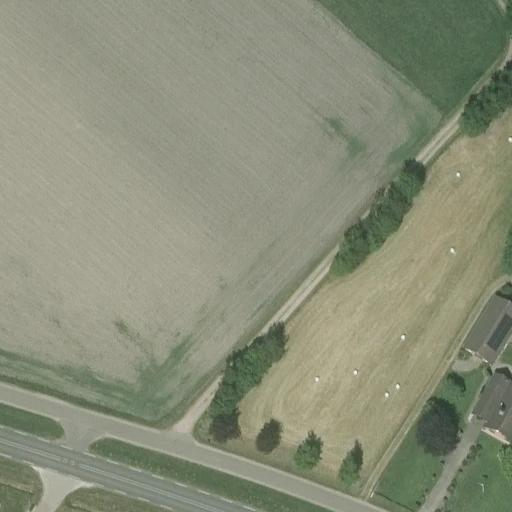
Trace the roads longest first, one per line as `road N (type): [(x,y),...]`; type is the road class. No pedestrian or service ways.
road 1 (unknown): [(179,450),(303,298),(511,69)]
road 2 (unclassified): [(355,511),(259,474),(0,395)]
road 3 (primary): [(221,511),(0,440)]
